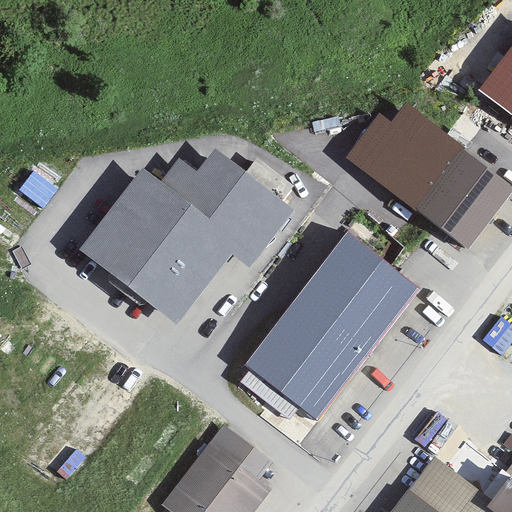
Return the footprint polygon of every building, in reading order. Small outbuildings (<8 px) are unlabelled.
[(511,51),(481,89),(511,114),(511,51)] [(151,168),(86,251),(179,323),(233,254),(249,267),(296,207),(222,149),(203,174),(183,158),(166,180),(151,168)] [(511,203),(511,185),(470,150),(421,208),(472,251),(511,203)] [(425,292),(355,238),(255,365),(325,420),(425,292)] [(273,464),(228,428),(166,506),(173,511),(253,511),(275,485),(264,476),(273,464)] [(439,446),(389,511),(511,511),(511,474),(499,491),(439,446)]
